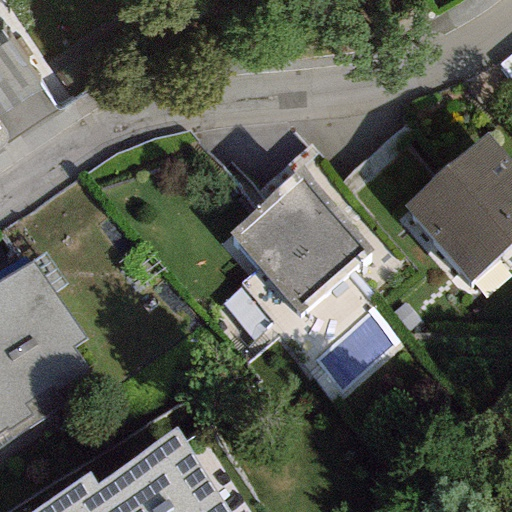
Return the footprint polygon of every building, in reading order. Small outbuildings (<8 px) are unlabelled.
[(0,116),(40,90),(36,85),(39,81),(38,75),(34,69),(30,65),(26,63),(26,57),(3,26),(0,27),(0,116)] [(511,244),(511,165),(485,134),(402,207),(468,283),(511,244)] [(372,251),(301,168),(227,232),(297,315),(372,251)] [(0,280),(0,449),(43,421),(37,411),(90,376),(71,347),(83,339),(29,261),(0,280)] [(228,511),(175,432),(96,484),(89,473),(30,511),(228,511)]
